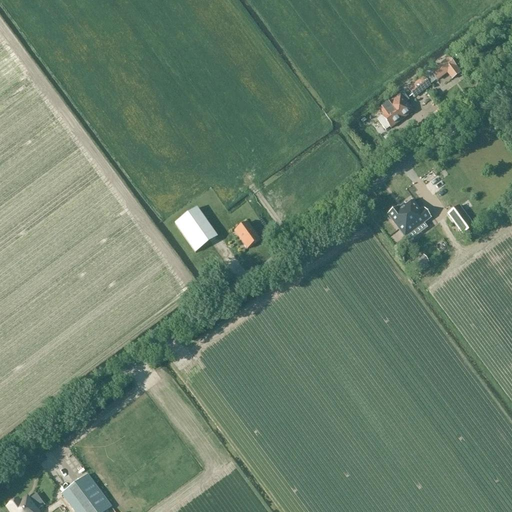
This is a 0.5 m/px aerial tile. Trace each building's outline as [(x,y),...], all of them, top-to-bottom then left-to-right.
[(451,80),(461,73),(449,58),(430,72),(437,82),(447,74),(451,80)] [(423,77),(407,89),(414,97),(430,85),(423,77)] [(390,129),(405,119),(398,109),(409,101),(404,94),(380,111),(383,116),(378,120),(385,130),(389,127),(390,129)] [(397,209),(388,216),(399,230),(399,229),(405,225),(409,225),(413,231),(412,232),(424,224),(430,219),(423,210),(420,212),(412,202),(406,207),(404,205),(398,210),(397,209)] [(459,207),(448,215),(461,233),(472,225),(459,207)] [(210,243),(217,238),(196,210),(175,225),(195,254),(199,251),(210,243)] [(235,232),(248,249),(260,240),(248,223),(235,232)] [(429,268),(421,258),(413,264),(414,266),(415,267),(421,275),(429,268)] [(88,476),(61,495),(73,511),(106,511),(112,508),(88,476)] [(18,501),(8,508),(10,511),(37,511),(36,511),(41,508),(33,498),(29,501),(27,499),(20,504),(18,501)]
